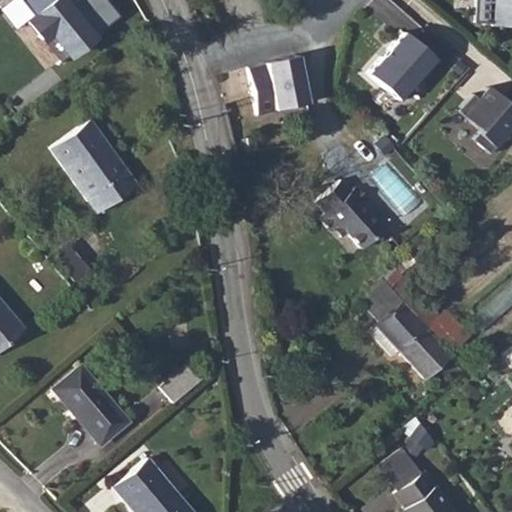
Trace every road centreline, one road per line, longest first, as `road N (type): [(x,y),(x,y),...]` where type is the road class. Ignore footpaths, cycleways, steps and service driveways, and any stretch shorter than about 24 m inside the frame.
road 1 (tertiary): [(313,511),(249,403),(201,119),(160,0)]
road 2 (track): [(350,0),(296,35),(184,63)]
